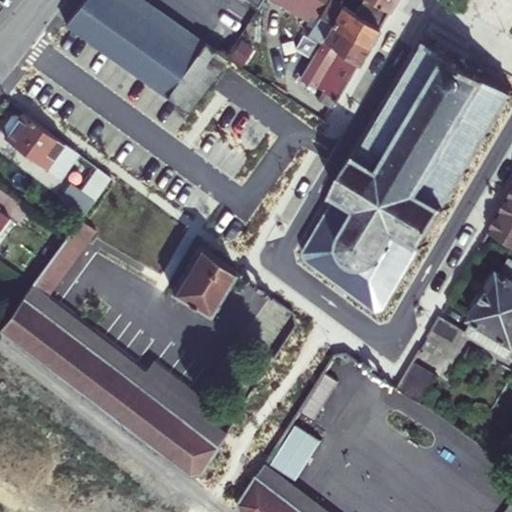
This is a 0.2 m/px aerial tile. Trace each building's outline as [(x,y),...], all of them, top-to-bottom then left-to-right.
[(83,0),(64,25),(70,29),(155,89),(168,98),(185,110),(224,59),(141,0),(83,0)] [(244,0),(257,9),(262,0),(244,0)] [(335,100),(339,93),(368,44),(319,15),(326,3),(321,0),(269,0),(294,15),(298,10),(316,20),(308,36),(321,44),(300,79),(323,92),(335,100)] [(319,15),(368,44),(388,10),(370,0),(361,0),(355,14),(332,0),(321,0),(326,3),(319,15)] [(370,0),(388,10),(393,0),(370,0)] [(483,70),(461,57),(459,61),(453,57),(454,55),(450,53),(449,54),(430,44),(432,42),(429,40),(428,42),(424,40),(423,43),(425,45),(423,48),(421,47),(419,49),(421,51),(403,84),(400,82),(398,86),(400,87),(381,120),(378,118),(376,123),(378,124),(362,151),(361,150),(359,153),(357,151),(355,155),(359,157),(338,192),(335,190),(334,193),(336,194),(334,197),(336,199),(306,249),(306,261),(377,314),(385,312),(422,248),(425,249),(426,248),(429,249),(431,247),(426,243),(446,208),(450,210),(452,207),(450,206),(451,204),(449,202),(465,175),(468,176),(471,172),(469,170),(487,138),(489,140),(491,136),(489,134),(507,102),(509,104),(511,100),(510,99),(511,95),(511,88),(511,87),(509,90),(489,79),(491,76),(488,74),(486,77),(481,74),(483,70)] [(330,109),(335,100),(323,92),(317,102),(330,109)] [(52,168),(61,173),(76,153),(20,112),(18,115),(13,115),(5,127),(5,133),(3,135),(50,171),(52,168)] [(82,215),(109,178),(100,171),(84,193),(70,184),(60,198),(82,215)] [(0,209),(16,222),(27,209),(0,189),(0,209)] [(511,193),(489,232),(511,245),(511,193)] [(80,217),(32,282),(49,294),(95,230),(80,217)] [(200,245),(171,290),(209,314),(235,271),(200,245)] [(474,320),(475,321),(467,335),(508,360),(511,353),(511,260),(505,271),(503,271),(500,276),(496,274),(488,287),(492,290),(486,300),(481,298),(473,311),(478,314),(474,320)] [(22,296),(218,446),(227,431),(32,283),(22,296)] [(481,298),(486,300),(492,290),(488,287),(481,298)] [(187,475),(201,473),(218,446),(22,296),(6,318),(0,326),(0,330),(51,368),(187,475)] [(458,329),(439,317),(432,329),(452,341),(458,329)] [(412,362),(396,389),(419,404),(436,377),(412,362)] [(3,385),(0,387),(0,478),(47,419),(3,385)] [(293,424),(266,465),(292,485),(319,442),(293,424)] [(34,511),(83,511),(113,467),(69,438),(25,506),(34,511)] [(327,511),(292,485),(266,465),(257,478),(302,511),(327,511)] [(302,511),(257,478),(239,504),(241,511),(302,511)]
